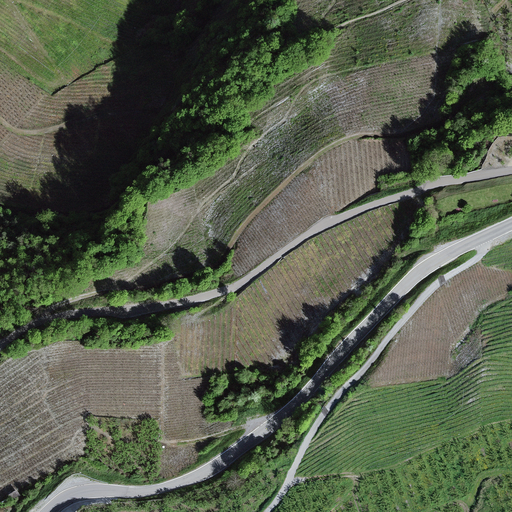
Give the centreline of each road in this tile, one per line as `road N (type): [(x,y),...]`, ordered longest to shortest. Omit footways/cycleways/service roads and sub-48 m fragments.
road 1 (unclassified): [(47,511),(78,493),(154,490),(212,468),(286,413),(423,268),(511,224)]
road 2 (track): [(0,345),(23,327),(69,315),(155,307),(242,283),(339,218),(438,181),(511,170)]
road 3 (track): [(35,324),(65,301),(214,267),(265,201),(320,153),(356,135)]
